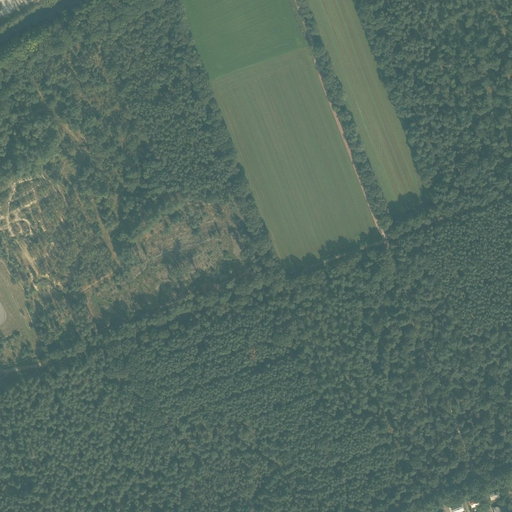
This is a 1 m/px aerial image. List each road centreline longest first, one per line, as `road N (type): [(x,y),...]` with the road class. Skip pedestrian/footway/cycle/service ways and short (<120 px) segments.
road 1 (track): [(0,378),(387,236)]
road 2 (track): [(475,474),(387,236)]
road 3 (track): [(511,460),(377,511)]
road 4 (unclassified): [(387,236),(511,191)]
